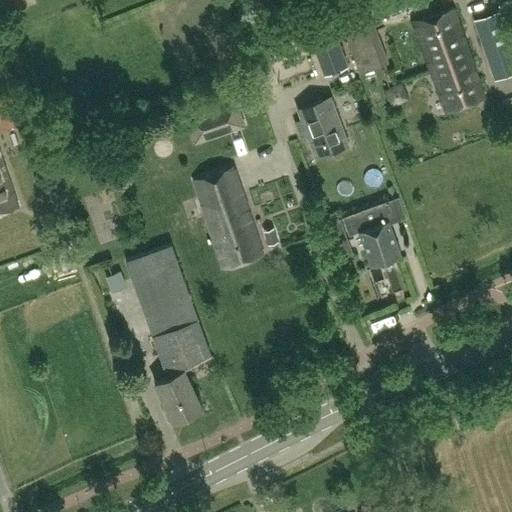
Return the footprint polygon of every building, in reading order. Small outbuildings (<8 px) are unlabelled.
[(21,0),(1,0),(6,12),(23,5),(21,0)] [(251,0),(260,18),(276,11),(271,0),(251,0)] [(301,13),(324,75),(348,66),(325,4),(301,13)] [(455,12),(415,25),(446,111),(485,97),(455,12)] [(511,52),(498,13),(475,22),(495,79),(511,72),(511,52)] [(315,60),(284,69),(289,84),(319,74),(315,60)] [(0,119),(22,111),(12,85),(0,89),(0,119)] [(182,112),(192,145),(245,128),(234,95),(182,112)] [(298,109),(302,119),(294,122),(300,138),(308,135),(316,158),(349,146),(331,97),(298,109)] [(0,157),(0,213),(17,207),(0,157)] [(194,181),(223,268),(262,255),(250,219),(247,219),(243,208),(246,207),(233,168),(194,181)] [(401,254),(389,221),(399,217),(391,196),(341,215),(349,235),(359,231),(372,265),(401,254)] [(339,217),(327,222),(334,239),(346,235),(339,217)] [(274,227),(263,231),(267,244),(278,241),(274,227)] [(121,270),(105,276),(111,291),(127,285),(121,270)] [(398,312),(376,314),(378,329),(400,327),(398,312)] [(175,373),(154,383),(172,421),(202,407),(182,366),(211,352),(205,336),(191,343),(192,345),(178,352),(176,346),(164,352),(175,373)]
